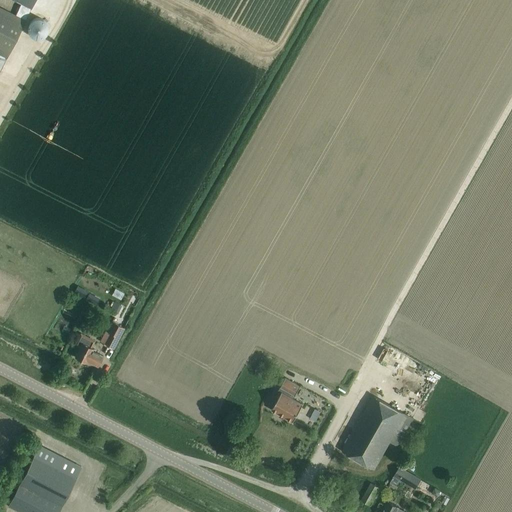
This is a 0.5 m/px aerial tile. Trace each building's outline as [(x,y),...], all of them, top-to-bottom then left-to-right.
[(12,0),(21,4),(18,10),(15,15),(25,20),(28,15),(35,0),(12,0)] [(0,68),(6,58),(7,58),(26,20),(25,20),(15,15),(0,6),(0,68)] [(28,23),(27,27),(28,31),(31,35),(35,37),(39,37),(43,36),(46,33),(48,29),(47,25),(47,23),(46,22),(45,20),(41,18),(37,17),(34,18),(30,20),(28,23)] [(113,349),(124,328),(111,321),(106,331),(105,330),(100,341),(113,349)] [(98,366),(102,357),(103,355),(99,353),(90,348),(94,341),(78,332),(73,342),(80,346),(74,357),(85,362),(87,360),(98,366)] [(261,373),(266,363),(260,360),(255,370),(261,373)] [(417,376),(423,380),(434,364),(428,360),(417,376)] [(295,363),(292,368),(301,372),(304,367),(295,363)] [(293,421),(302,404),(293,398),(300,386),(285,377),(277,391),(281,393),(271,409),(293,421)] [(397,445),(412,418),(382,401),(374,396),(343,450),(374,468),(379,459),(389,440),(397,445)] [(20,511),(57,511),(81,466),(39,445),(8,506),(20,511)] [(423,483),(427,473),(408,466),(405,476),(423,483)] [(369,505),(374,496),(380,487),(371,482),(361,500),(369,505)] [(403,511),(399,509),(399,508),(388,502),(382,511),(403,511)]
